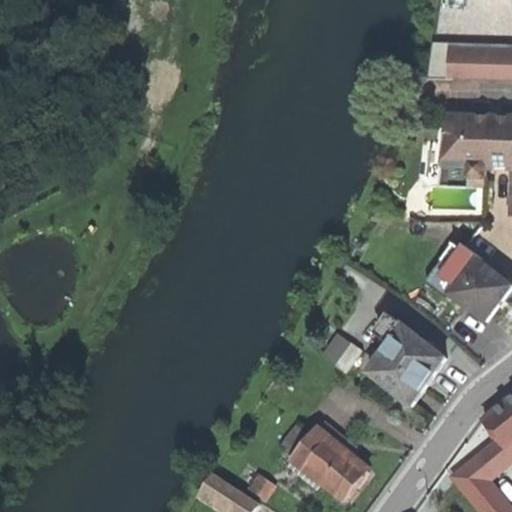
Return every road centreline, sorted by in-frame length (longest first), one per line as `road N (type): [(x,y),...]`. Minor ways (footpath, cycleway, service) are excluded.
road 1 (track): [(0,207),(157,127),(180,0)]
road 2 (residential): [(511,372),(457,425),(393,511)]
